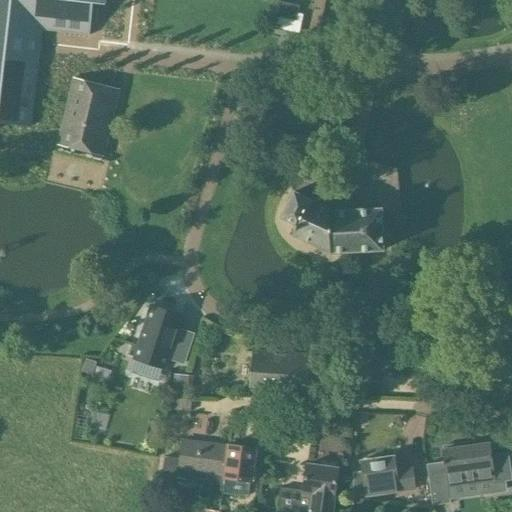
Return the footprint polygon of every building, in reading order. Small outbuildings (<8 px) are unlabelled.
[(0,0),(0,122),(32,126),(32,123),(28,123),(37,46),(39,25),(87,31),(87,35),(90,35),(93,3),(106,4),(106,0),(0,0)] [(277,0),(274,14),(298,19),(300,5),(280,0),(277,0)] [(120,89),(73,78),(58,144),(104,155),(111,123),(120,89)] [(330,207),(294,190),(282,216),(295,222),(291,232),(331,251),(383,249),(382,208),(330,210),(330,207)] [(153,305),(136,359),(167,368),(170,358),(186,363),(195,334),(179,328),(184,315),(153,305)] [(327,357),(253,351),(250,392),(324,397),(327,357)] [(182,375),(180,399),(192,400),(194,376),(182,375)] [(192,400),(180,399),(170,398),(169,409),(191,411),(192,400)] [(223,484),(229,446),(183,439),(180,457),(165,456),(163,476),(196,480),(196,481),(223,484)] [(448,485),(493,479),(494,488),(508,486),(504,458),(493,460),(490,443),(456,448),(455,444),(444,446),(445,449),(442,449),(443,458),(444,461),(427,464),(432,505),(450,503),(448,485)] [(229,444),(229,446),(223,484),(222,493),(245,496),(249,493),(255,447),(229,444)] [(367,469),(353,471),(354,497),(415,488),(412,463),(399,464),(398,457),(366,461),(367,469)] [(333,511),(339,469),(308,465),(305,490),(280,487),(278,508),(311,511),(333,511)]
